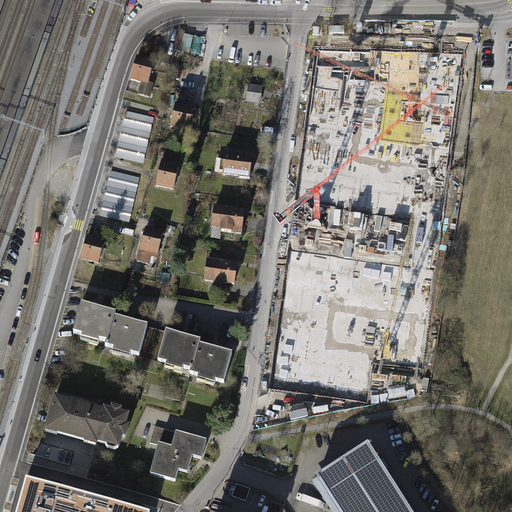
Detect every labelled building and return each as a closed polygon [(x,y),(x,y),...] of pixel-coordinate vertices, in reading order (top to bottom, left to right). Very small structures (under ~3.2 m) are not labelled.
[(0,157),(55,0),(37,0),(0,107),(0,157)] [(177,50),(193,51),(194,31),(179,30),(177,50)] [(463,54),(318,50),(297,198),(441,218),(447,175),(346,162),(355,93),(457,96),(463,54)] [(152,64),(135,59),(129,80),(146,84),(152,64)] [(263,88),(249,85),(246,101),(261,104),(263,88)] [(192,108),(173,104),(168,129),(187,133),(192,108)] [(142,163),(151,118),(124,113),(113,157),(142,163)] [(252,157),(222,152),(219,174),(249,179),(252,157)] [(179,168),(159,163),(153,189),(173,194),(179,168)] [(128,222),(137,178),(109,172),(100,216),(128,222)] [(243,213),(211,209),(208,232),(240,236),(243,213)] [(163,234),(143,229),(136,259),(156,264),(163,234)] [(102,242),(86,237),(80,259),(96,264),(102,242)] [(434,269),(291,250),(272,388),(366,400),(371,358),(320,351),(327,297),(428,311),(434,269)] [(238,266),(209,262),(206,280),(235,285),(238,266)] [(99,309),(81,305),(73,333),(107,342),(106,347),(140,356),(148,327),(132,322),(115,318),(116,314),(99,309)] [(183,338),(164,333),(156,362),(189,370),(188,374),(222,383),(230,354),(213,350),(197,346),(198,342),(183,338)] [(74,405),(53,399),(45,430),(116,450),(124,418),(115,416),(74,405)] [(171,448),(157,445),(149,473),(176,480),(179,471),(187,473),(192,457),(202,459),(207,441),(175,432),(171,448)] [(410,511),(368,446),(318,478),(339,511),(410,511)] [(140,511),(26,480),(17,511),(140,511)] [(250,489),(236,484),(232,496),(245,501),(250,489)]
